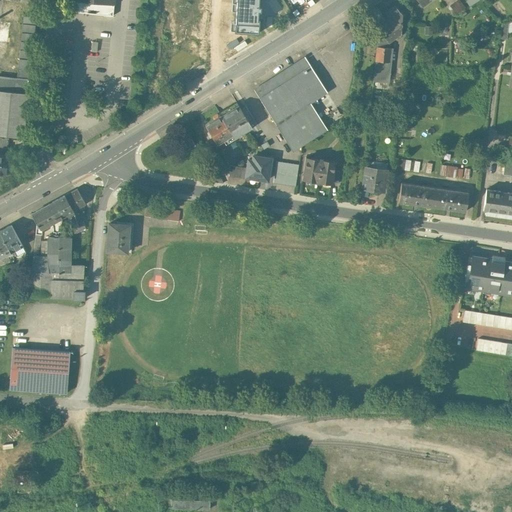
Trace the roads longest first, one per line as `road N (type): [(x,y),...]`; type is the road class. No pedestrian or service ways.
road 1 (residential): [(511,238),(159,182),(121,166)]
road 2 (unclassified): [(121,166),(99,220),(83,408)]
road 3 (residential): [(52,0),(38,145),(49,185)]
road 4 (unclassified): [(83,408),(246,412)]
road 5 (tertiary): [(212,86),(350,0)]
road 6 (tertiary): [(107,151),(212,86)]
